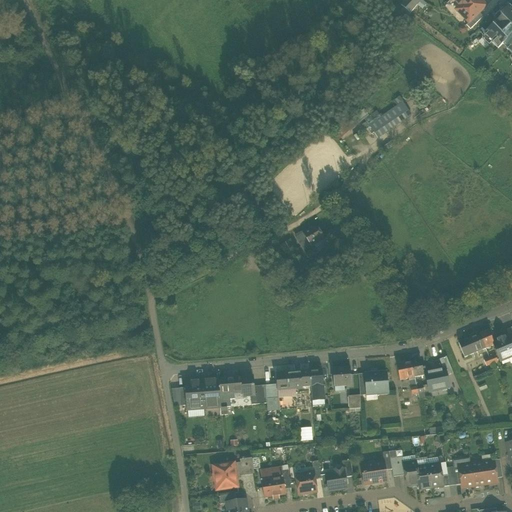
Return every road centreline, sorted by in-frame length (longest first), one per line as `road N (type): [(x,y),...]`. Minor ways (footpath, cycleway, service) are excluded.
road 1 (unclassified): [(24,0),(142,255),(164,372)]
road 2 (residential): [(511,306),(409,348),(164,372)]
road 3 (unknown): [(149,293),(320,199),(404,125)]
road 4 (residential): [(424,511),(394,491),(281,510)]
road 5 (residential): [(187,511),(164,372)]
